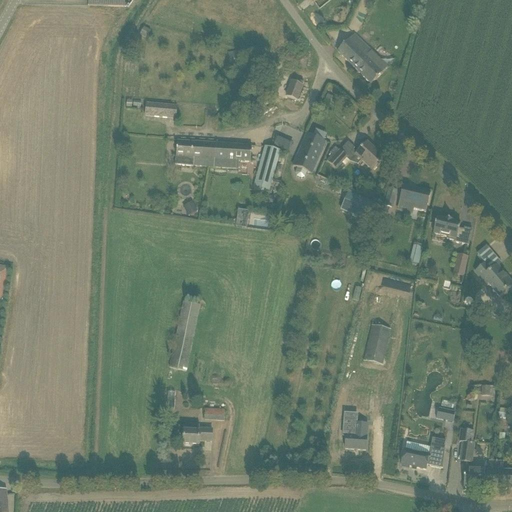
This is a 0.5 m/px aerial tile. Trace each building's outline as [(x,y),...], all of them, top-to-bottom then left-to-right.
[(311,0),(319,10),(331,0),(311,0)] [(144,28),(140,35),(146,38),(150,31),(144,28)] [(371,85),(382,74),(372,64),(378,58),(354,35),(337,52),(371,85)] [(230,63),(242,61),(240,51),(228,53),(230,63)] [(304,83),(300,82),(299,85),(292,82),(286,97),(297,101),(304,83)] [(177,106),(146,103),(145,117),(176,120),(177,106)] [(325,142),(323,141),(326,135),(315,130),(313,137),(307,134),(293,167),(297,168),(295,173),(296,177),(301,179),(305,178),(307,173),(311,175),(325,142)] [(274,146),(289,150),(291,142),(277,138),(274,146)] [(216,144),(177,142),(175,165),(193,167),(193,166),(214,168),(216,144)] [(372,172),(383,160),(372,150),(373,149),(367,143),(355,156),(372,172)] [(216,144),(214,168),(236,169),(239,162),(250,163),(252,146),(216,144)] [(273,178),(280,151),(265,147),(257,175),(254,188),(269,193),(273,178)] [(340,152),(329,163),(336,170),(346,158),(340,152)] [(403,187),(399,206),(426,213),(431,193),(403,187)] [(397,192),(389,190),(385,206),(393,208),(397,192)] [(381,207),(349,192),(341,211),(372,225),(381,207)] [(184,207),(188,216),(197,211),(192,202),(184,207)] [(246,228),(249,212),(238,210),(235,226),(246,228)] [(437,218),(433,234),(447,237),(447,240),(455,242),(455,243),(468,246),(472,231),(464,229),(464,231),(459,229),(460,224),(437,218)] [(422,250),(414,248),(411,261),(419,263),(422,250)] [(466,269),(468,257),(457,255),(454,266),(466,269)] [(486,265),(475,273),(487,287),(489,285),(499,297),(511,286),(511,283),(497,266),(491,271),(486,265)] [(183,303),(170,368),(170,369),(186,372),(200,306),(183,303)] [(372,326),(372,327),(364,362),(382,366),(390,330),(372,326)] [(490,396),(490,386),(481,386),(481,395),(490,396)] [(225,411),(205,410),(204,420),(224,421),(225,411)] [(438,410),(436,420),(453,423),(455,414),(438,410)] [(346,436),(345,450),(366,451),(367,438),(366,438),(367,426),(356,425),(355,437),(346,436)] [(184,432),(183,446),(199,447),(199,442),(212,443),(212,431),(199,430),(199,433),(184,432)] [(460,462),(468,463),(471,464),(474,444),(462,443),(460,462)] [(443,470),(445,451),(430,448),(429,456),(404,450),(401,466),(402,466),(401,468),(409,470),(409,467),(426,471),(427,466),(443,470)] [(488,462),(488,471),(488,489),(511,489),(511,472),(503,472),(503,462),(488,462)] [(488,489),(488,471),(464,471),(463,489),(488,489)] [(0,511),(8,511),(6,490),(0,490),(0,511)]
